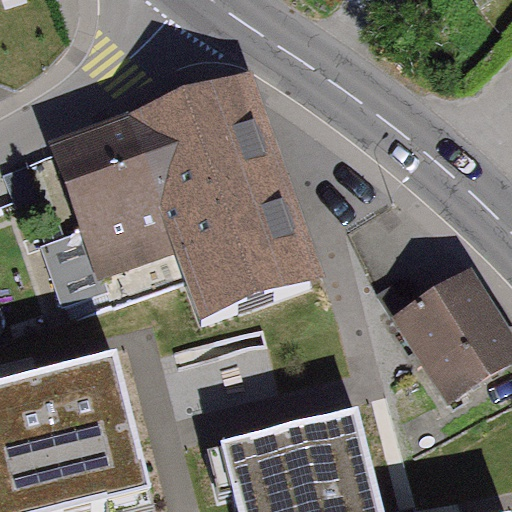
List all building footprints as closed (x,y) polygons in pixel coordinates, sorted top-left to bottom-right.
[(248,84),(126,129),(171,253),(201,334),(325,288),(248,84)] [(171,253),(126,129),(45,158),(89,282),(171,253)] [(511,354),(470,283),(395,327),(446,414),(511,374),(511,354)] [(0,511),(116,511),(149,504),(116,372),(0,401),(0,511)] [(378,511),(354,413),(227,443),(245,511),(378,511)]
